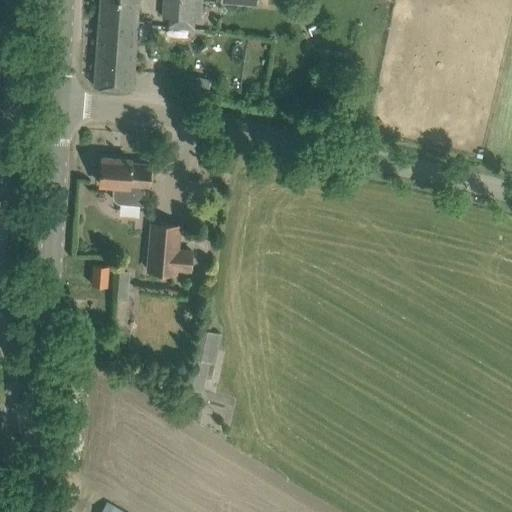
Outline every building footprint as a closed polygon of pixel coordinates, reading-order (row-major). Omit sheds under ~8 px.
[(100,0),(94,86),(132,89),(138,0),(100,0)] [(201,0),(163,0),(163,17),(169,17),(169,26),(194,28),(195,18),(200,18),(201,0)] [(102,158),(100,184),(113,185),(113,195),(113,198),(115,201),(117,203),(120,204),(143,206),(145,185),(149,186),(150,165),(131,163),(131,160),(102,158)] [(175,273),(176,269),(190,270),(191,250),(177,249),(179,225),(152,223),(148,270),(175,273)] [(92,285),(107,286),(109,265),(94,264),(92,285)] [(123,269),(120,290),(129,291),(131,270),(123,269)] [(216,363),(221,340),(223,334),(199,329),(192,358),(185,388),(202,392),(210,361),(216,363)] [(123,511),(107,502),(101,511),(123,511)]
